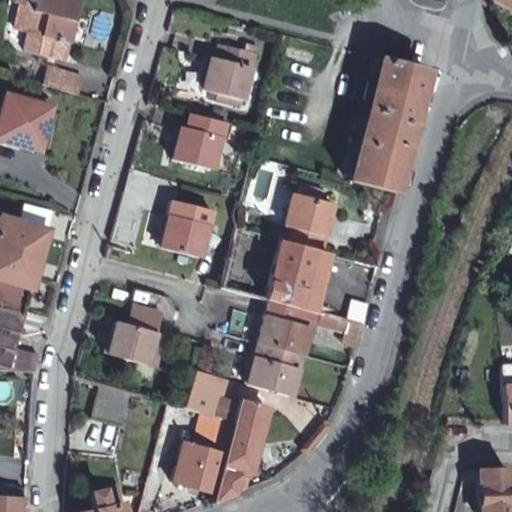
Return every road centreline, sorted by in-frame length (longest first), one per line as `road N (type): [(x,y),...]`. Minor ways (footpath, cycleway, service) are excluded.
road 1 (residential): [(43,511),(51,375),(155,0)]
road 2 (residential): [(472,61),(343,450),(255,511)]
road 3 (unknown): [(88,243),(171,267),(194,295)]
road 4 (residential): [(511,447),(450,455),(439,511)]
